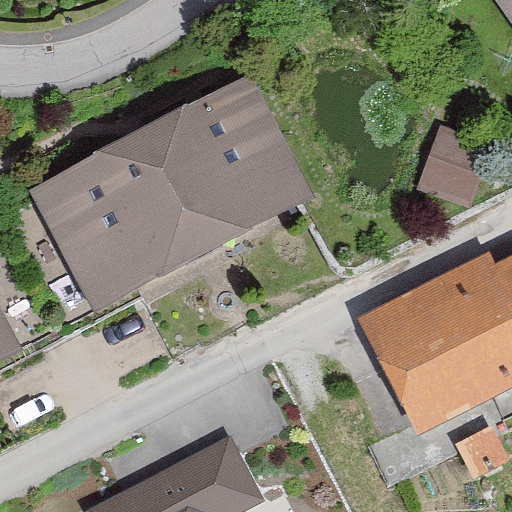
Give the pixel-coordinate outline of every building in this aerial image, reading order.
[(511,0),(488,0),(511,34),(511,0)] [(309,205),(248,89),(25,206),(86,321),(309,205)] [(484,145),(435,131),(416,197),(465,211),(484,145)] [(511,392),(511,267),(494,276),(486,261),(352,330),(411,444),(511,392)] [(0,363),(12,357),(0,333),(0,363)] [(500,470),(486,437),(454,451),(469,484),(500,470)] [(252,511),(258,510),(226,446),(89,511),(252,511)]
